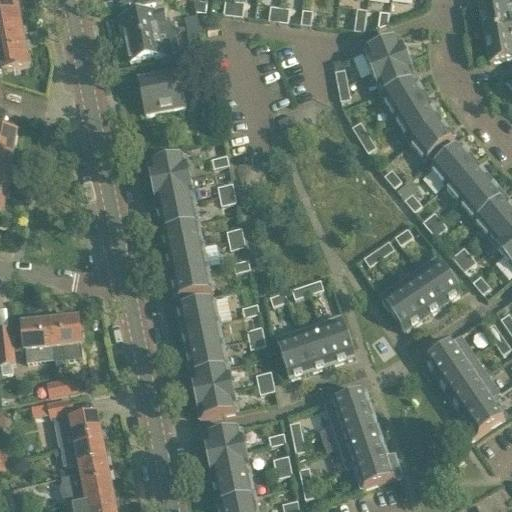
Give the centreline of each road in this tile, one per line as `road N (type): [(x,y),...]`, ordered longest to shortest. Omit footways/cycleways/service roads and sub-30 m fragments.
road 1 (secondary): [(128,292),(68,0)]
road 2 (secondary): [(172,511),(128,292)]
road 3 (residential): [(511,154),(456,75),(447,12)]
road 4 (residential): [(318,52),(447,12)]
road 5 (residential): [(128,292),(0,268)]
